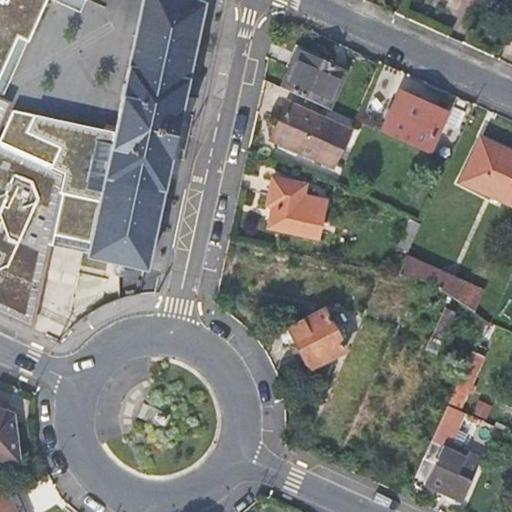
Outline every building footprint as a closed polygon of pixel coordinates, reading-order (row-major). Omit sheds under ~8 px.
[(63,0),(78,7),(81,0),(0,0),(0,70),(14,40),(25,45),(45,0),(63,0)] [(92,245),(89,255),(146,268),(203,2),(198,0),(143,0),(111,152),(92,245)] [(299,52),(282,88),(313,101),(328,108),(344,71),(299,52)] [(399,93),(382,132),(428,152),(446,114),(399,93)] [(0,95),(0,119),(9,99),(0,95)] [(348,130),(288,103),(272,138),(333,166),(334,163),(343,167),(352,148),(342,144),(348,130)] [(15,108),(0,139),(0,142),(64,171),(51,235),(92,245),(111,152),(15,108)] [(0,313),(31,327),(51,235),(64,171),(0,142),(0,313)] [(479,143),(461,182),(511,203),(511,155),(503,151),(501,153),(479,143)] [(272,178),(267,203),(274,204),(270,226),(317,235),(323,201),(302,197),(304,185),(272,178)] [(391,259),(402,264),(405,256),(420,224),(410,219),(391,259)] [(483,290),(405,256),(402,264),(397,274),(429,280),(473,312),(483,290)] [(345,350),(323,307),(286,326),(303,356),(300,363),(303,367),(309,369),(345,350)] [(451,313),(444,310),(427,346),(435,350),(451,313)] [(485,346),(495,325),(490,322),(485,320),(476,342),(485,346)] [(482,356),(471,351),(447,405),(459,410),(482,356)] [(451,445),(465,413),(459,410),(447,405),(415,476),(466,501),(484,461),(451,445)] [(10,415),(0,410),(0,464),(16,461),(10,415)] [(30,511),(20,487),(0,496),(0,511),(30,511)]
